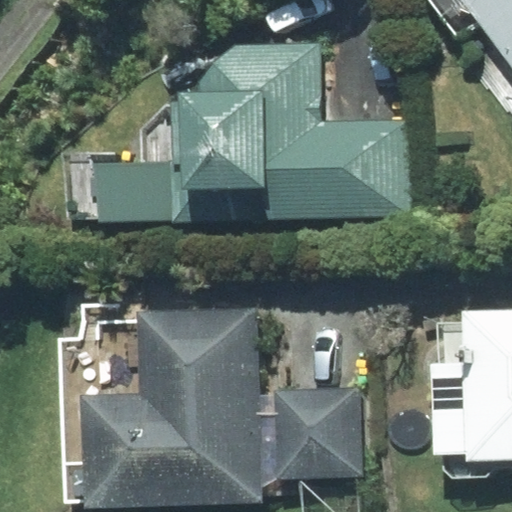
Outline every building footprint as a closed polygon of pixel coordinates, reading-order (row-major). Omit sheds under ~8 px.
[(511,0),(457,0),(477,27),(498,12),(511,31),(511,0)] [(411,222),(410,127),(345,127),(345,51),(200,51),(201,223),(411,222)] [(273,311),(162,311),(163,399),(110,399),(111,511),(274,510),(273,311)] [(490,327),(465,326),(461,457),(492,458),(492,465),(511,465),(511,311),(490,311),(490,327)] [(370,396),(295,397),(296,481),(371,480),(370,396)]
